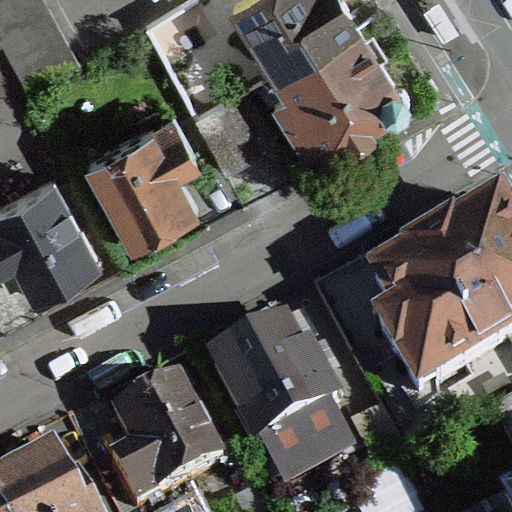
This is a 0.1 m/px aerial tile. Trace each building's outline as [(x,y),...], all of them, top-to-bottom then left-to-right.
[(44,0),(0,0),(0,37),(1,39),(27,89),(78,61),(44,0)] [(201,0),(185,0),(147,23),(164,52),(215,22),(201,0)] [(240,0),(235,3),(278,70),(278,71),(357,24),(342,0),(240,0)] [(395,85),(357,24),(278,71),(291,89),(275,99),(291,125),(294,123),(314,155),(348,134),(351,139),(372,126),(369,122),(390,109),(397,111),(406,105),(408,95),(403,86),(395,85)] [(195,114),(224,168),(277,139),(249,86),(195,114)] [(173,114),(88,160),(133,242),(164,225),(197,208),(178,173),(199,162),(173,114)] [(0,269),(16,261),(34,295),(70,276),(99,261),(54,178),(0,206),(0,269)] [(511,216),(510,214),(505,217),(498,205),(453,232),(452,230),(449,232),(447,231),(412,252),(413,253),(409,255),(411,259),(376,280),(389,302),(398,315),(380,325),(381,326),(381,329),(380,329),(395,354),(396,354),(411,379),(419,391),(509,337),(511,335),(511,216)] [(398,315),(389,302),(373,312),(380,325),(398,315)] [(257,441),(336,399),(307,346),(299,350),(283,320),(247,339),(212,358),(257,441)] [(114,410),(134,446),(113,457),(138,505),(223,460),(178,376),(146,393),(114,410)] [(511,442),(511,399),(494,410),(511,442)] [(24,464),(0,476),(0,511),(99,511),(79,474),(70,478),(55,448),(24,464)] [(510,511),(506,503),(489,511),(510,511)]
